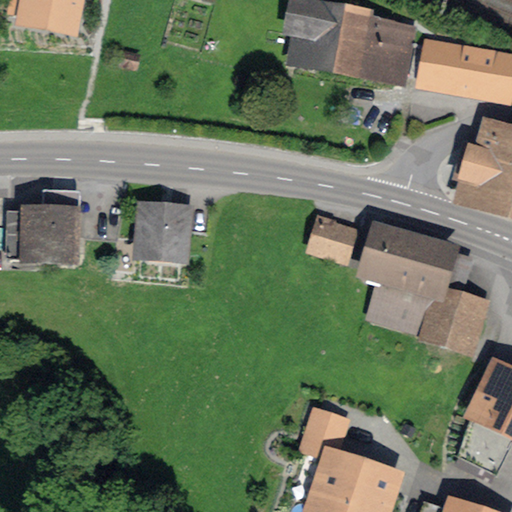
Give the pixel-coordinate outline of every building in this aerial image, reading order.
[(29,0),(26,20),(71,28),(76,0),(29,0)] [(296,61),(396,79),(404,36),(355,27),(358,10),(303,0),(300,0),(294,34),(300,36),(296,61)] [(505,98),(511,64),(432,49),(425,83),(505,98)] [(511,130),(502,127),(498,139),(486,136),(482,149),(470,146),(465,150),(457,178),(472,182),(468,196),(511,208),(511,130)] [(182,258),(186,216),(144,213),(141,254),(182,258)] [(75,216),(9,214),(8,261),(74,262),(75,216)] [(344,261),(352,234),(321,225),(313,252),(344,261)] [(467,263),(378,236),(366,273),(386,279),(374,319),(416,331),(425,301),(439,306),(442,296),(452,299),(454,290),(459,292),(467,263)] [(467,349),(480,308),(456,300),(459,292),(454,290),(452,299),(442,296),(439,306),(425,301),(416,331),(430,336),(430,338),(467,349)] [(459,459),(499,473),(511,446),(511,378),(495,370),(474,415),(459,459)] [(346,413),(309,401),(293,448),(315,455),(320,442),(335,447),(346,413)] [(386,511),(401,469),(335,447),(320,442),(315,455),(296,511),(386,511)]
